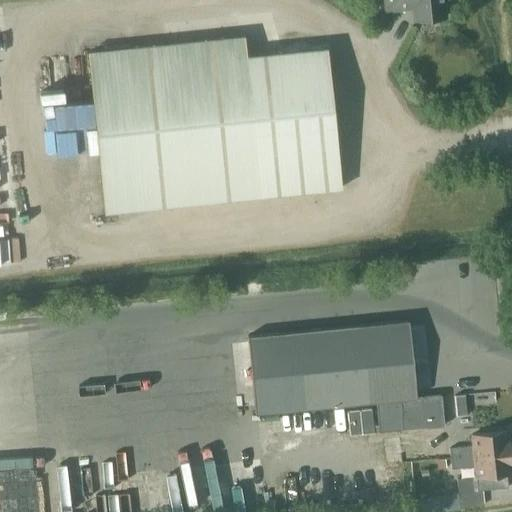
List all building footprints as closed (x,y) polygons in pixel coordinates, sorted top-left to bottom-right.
[(384,0),(386,10),(413,8),(414,21),(444,18),(442,1),(447,1),(447,0),(384,0)] [(246,56),(245,49),(244,36),(87,52),(103,212),(341,188),(326,48),(246,56)] [(248,335),(255,413),(346,404),(347,412),(352,412),(355,433),(444,425),(441,394),(415,397),(408,319),(248,335)] [(464,395),(454,396),(456,416),(466,415),(464,395)] [(451,458),(508,451),(507,430),(471,434),(473,445),(450,448),(451,458)] [(475,476),(510,472),(508,451),(451,458),(452,467),(474,466),(475,476)] [(426,494),(439,492),(437,477),(424,479),(426,494)] [(455,511),(459,511),(457,493),(414,500),(415,511),(455,511)]
